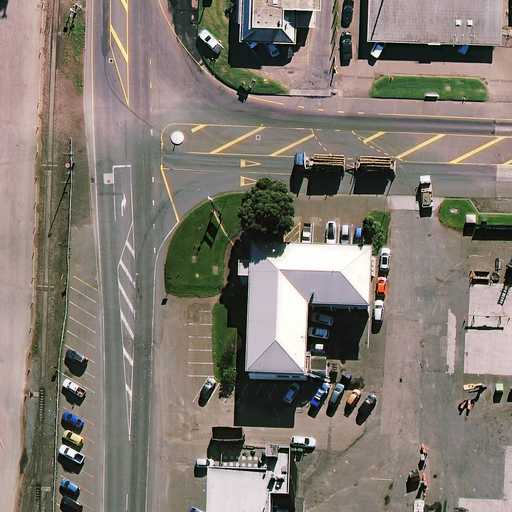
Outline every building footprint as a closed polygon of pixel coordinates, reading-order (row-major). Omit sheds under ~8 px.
[(295,0),(246,0),(245,31),(295,33),(295,0)] [(503,0),(369,0),(369,20),(503,26),(503,0)] [(366,251),(248,246),(243,370),(312,372),(314,310),(363,312),(366,251)] [(511,511),(511,284),(459,283),(450,511),(511,511)] [(274,511),(275,489),(207,486),(205,511),(274,511)]
